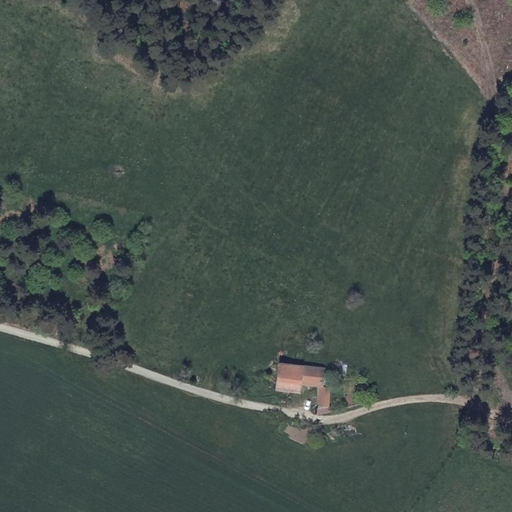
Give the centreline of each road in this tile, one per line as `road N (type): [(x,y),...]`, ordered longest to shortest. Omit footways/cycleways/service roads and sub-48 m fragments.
road 1 (track): [(482,0),(496,198),(485,371),(474,400)]
road 2 (unclassified): [(306,421),(0,320)]
road 3 (track): [(511,417),(474,400),(409,398),(306,421)]
